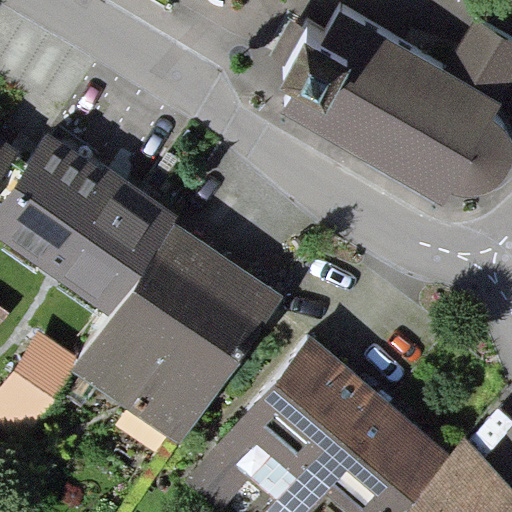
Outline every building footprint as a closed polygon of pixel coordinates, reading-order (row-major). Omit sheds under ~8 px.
[(280,74),(299,84),(286,106),(444,201),(457,180),(474,190),(495,177),(510,153),(510,128),(489,115),(511,77),(511,49),(471,24),(440,75),(340,14),(324,40),(306,30),(280,74)] [(0,197),(32,153),(0,129),(0,197)] [(177,223),(181,217),(98,159),(95,164),(47,131),(32,153),(0,197),(0,239),(110,317),(177,223)] [(282,299),(177,223),(110,317),(73,367),(177,443),(282,299)] [(75,357),(39,332),(0,385),(0,412),(22,429),(75,357)] [(396,511),(448,454),(310,335),(182,487),(210,511),(224,511),(252,487),(271,508),(267,511),(322,511),(333,500),(349,511),(396,511)] [(511,511),(511,484),(466,435),(448,454),(396,511),(511,511)]
